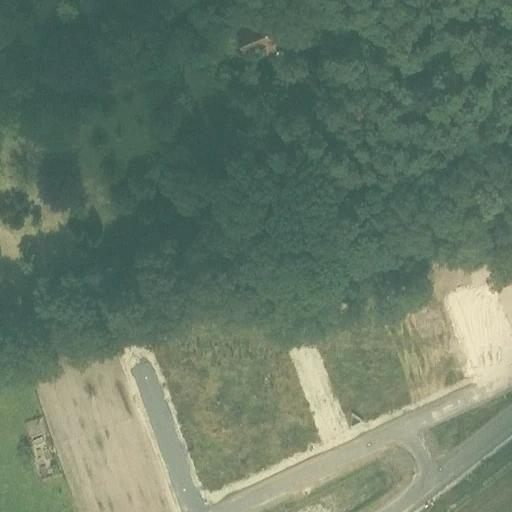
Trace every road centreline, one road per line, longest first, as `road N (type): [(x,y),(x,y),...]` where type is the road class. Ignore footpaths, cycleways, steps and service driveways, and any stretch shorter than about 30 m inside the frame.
road 1 (unclassified): [(224,511),(398,428)]
road 2 (unclassified): [(200,511),(140,358)]
road 3 (unclassified): [(398,428),(511,376)]
